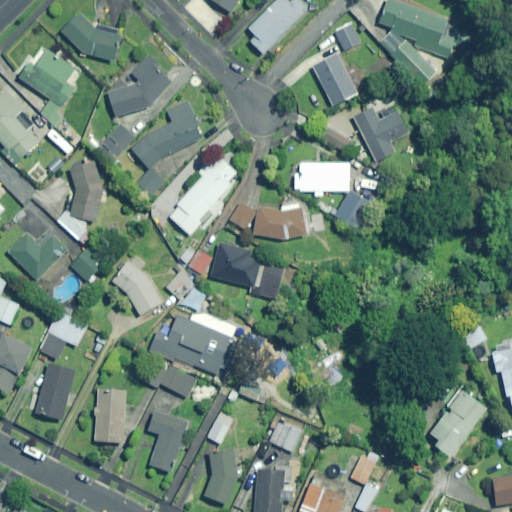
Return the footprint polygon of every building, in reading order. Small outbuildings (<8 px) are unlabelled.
[(208,0),(231,15),(240,0),(208,0)] [(294,0),(289,5),(284,0),(278,0),(248,30),(256,38),(250,43),(262,55),(307,11),(296,0),(294,0)] [(451,54),(453,49),(464,53),(472,29),(461,25),(389,1),(380,26),(390,29),(389,32),(416,41),(414,45),(450,57),(451,54)] [(93,30),(81,15),(62,33),(82,55),(113,63),(120,39),(93,30)] [(361,43),(351,25),(334,34),(344,52),(361,43)] [(407,43),(391,56),(419,90),(435,77),(407,43)] [(75,71),(48,52),(26,84),(50,101),(40,116),(57,128),(63,119),(57,115),(75,90),(67,83),(75,71)] [(115,118),(148,109),(151,108),(173,83),(148,54),(129,74),(137,84),(108,93),(115,118)] [(357,95),(337,56),(312,68),(332,108),(357,95)] [(19,106),(3,89),(0,91),(0,142),(6,150),(2,154),(14,167),(40,143),(31,132),(28,135),(14,119),(26,108),(22,104),(19,106)] [(206,134),(191,109),(186,102),(150,124),(154,131),(131,146),(146,171),(206,134)] [(395,106),(370,117),(367,110),(353,117),(356,125),(375,163),(395,154),(390,144),(409,135),(395,106)] [(135,141),(120,126),(98,149),(112,163),(135,141)] [(228,183),(237,173),(221,158),(176,206),(178,207),(168,219),(189,238),(202,224),(199,221),(232,186),(228,183)] [(349,166),(300,163),(300,175),(295,175),(294,192),(314,193),(314,198),(323,199),(323,192),(348,193),(349,166)] [(99,184),(93,164),(87,165),(69,171),(76,193),(70,217),(95,223),(101,201),(106,201),(107,189),(101,188),(99,184)] [(165,183),(150,170),(136,185),(151,199),(165,183)] [(370,205),(349,192),(334,218),(356,230),(370,205)] [(280,207),(280,212),(276,212),(272,211),(268,211),(264,210),(260,209),(256,207),(252,205),(248,203),(245,201),(239,197),(225,221),(251,237),(287,242),(307,237),(301,209),(299,210),(298,205),(280,207)] [(92,237),(65,213),(57,222),(84,246),(92,237)] [(62,258),(69,251),(51,233),(39,245),(27,233),(7,253),(37,283),(62,258)] [(281,277),(259,270),(261,263),(249,259),(250,253),(219,244),(210,278),(249,288),(247,295),(274,302),(281,277)] [(103,266),(87,251),(71,268),(87,283),(103,266)] [(211,258),(198,252),(190,270),(203,276),(211,258)] [(133,256),(128,263),(112,283),(124,292),(140,317),(162,303),(145,278),(139,273),(145,265),(133,256)] [(198,283),(184,269),(165,288),(178,302),(198,283)] [(205,297),(192,290),(183,306),(197,313),(205,297)] [(0,297),(0,322),(10,327),(19,306),(0,297)] [(189,320),(179,315),(147,386),(157,391),(160,386),(189,400),(198,382),(212,388),(220,369),(228,373),(240,347),(232,343),(238,329),(199,311),(197,316),(192,314),(189,320)] [(87,327),(58,313),(39,352),(58,361),(66,343),(77,348),(87,327)] [(486,341),(479,328),(463,337),(470,350),(486,341)] [(33,347),(5,334),(0,344),(0,391),(10,397),(33,347)] [(100,354),(108,339),(99,335),(92,350),(100,354)] [(500,374),(504,398),(509,398),(511,411),(511,337),(500,340),(500,344),(495,345),(496,353),(492,354),(496,374),(500,374)] [(74,370),(48,364),(36,415),(62,421),(74,370)] [(473,394),(460,385),(444,408),(446,410),(424,442),(450,460),(486,410),(470,399),(473,394)] [(125,393),(98,391),(93,442),(121,444),(125,393)] [(239,395),(231,391),(223,404),(232,408),(239,395)] [(364,413),(347,412),(350,426),(364,413)] [(234,420),(221,413),(208,437),(221,444),(234,420)] [(187,424),(154,414),(148,432),(160,435),(150,468),(172,474),(187,424)] [(303,429),(275,418),(265,442),(292,454),(303,429)] [(228,505),(238,477),(234,448),(209,452),(212,475),(204,496),(228,505)] [(379,458),(370,454),(366,460),(361,457),(351,479),(365,486),(379,458)] [(282,473),(258,471),(255,511),(280,511),(281,502),(291,502),(292,488),(281,487),(282,473)] [(511,511),(511,471),(490,473),(492,508),(511,507),(511,511)] [(340,511),(345,497),(309,485),(300,511),(340,511)] [(366,511),(377,491),(366,485),(354,508),(361,511),(366,511)]
